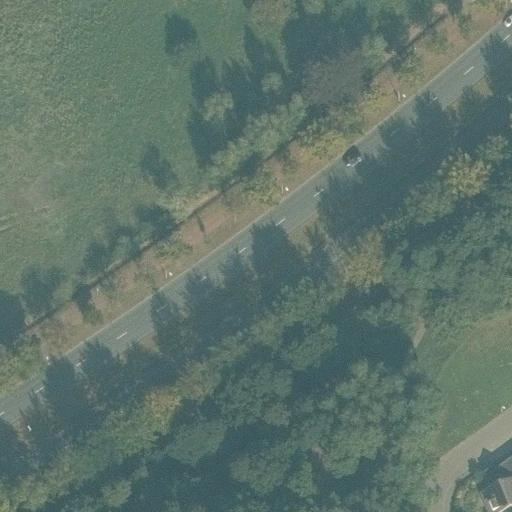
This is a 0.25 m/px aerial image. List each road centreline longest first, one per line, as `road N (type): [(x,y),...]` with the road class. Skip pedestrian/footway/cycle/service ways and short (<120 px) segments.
road 1 (secondary): [(511,32),(302,207),(0,415)]
road 2 (secondary): [(0,491),(199,359),(511,118)]
road 3 (residential): [(430,511),(440,486),(511,428)]
